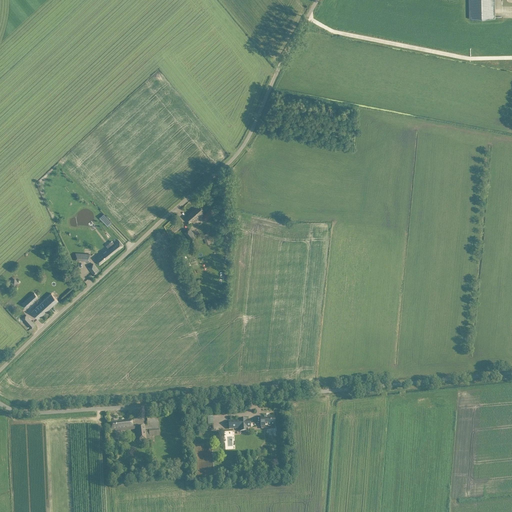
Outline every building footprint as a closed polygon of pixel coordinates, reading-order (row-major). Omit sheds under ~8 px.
[(494,0),(469,0),(470,19),(495,19),(494,0)] [(206,220),(214,213),(211,209),(204,215),(202,212),(205,210),(200,205),(185,218),(189,223),(200,213),(202,215),(206,220)] [(103,214),(99,218),(108,226),(112,222),(103,214)] [(196,236),(189,228),(184,233),(191,240),(196,236)] [(108,248),(95,259),(99,264),(123,246),(118,240),(114,244),(114,245),(109,249),(108,248)] [(76,253),(75,260),(80,261),(80,260),(84,261),(89,261),(90,254),(76,253)] [(93,263),(88,267),(92,272),(91,274),(93,276),(99,271),(93,263)] [(34,292),(22,304),(26,308),(38,297),(34,292)] [(31,311),(38,319),(58,301),(51,293),(31,311)] [(30,320),(26,323),(31,328),(35,325),(30,320)] [(260,418),(261,427),(268,426),(268,430),(275,429),(275,426),(274,417),(260,418)] [(239,421),(228,421),(229,429),(240,428),(247,428),(251,427),(250,420),(247,420),(246,419),(239,419),(239,421)] [(132,420),(110,423),(111,428),(111,430),(112,438),(117,438),(116,430),(133,428),(132,420)] [(144,425),(136,426),(137,434),(140,434),(141,441),(150,440),(148,431),(145,431),(144,425)] [(149,430),(150,437),(159,436),(158,429),(149,430)]
